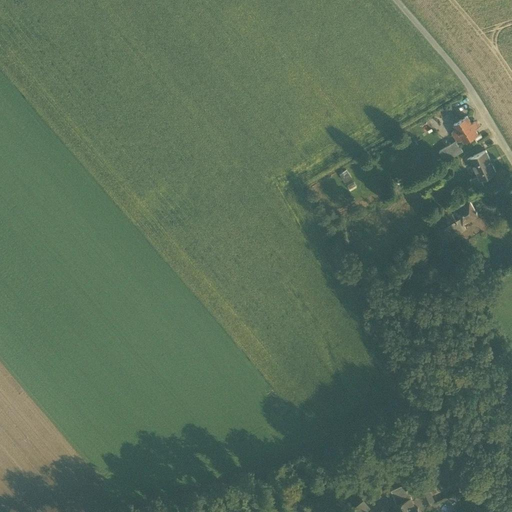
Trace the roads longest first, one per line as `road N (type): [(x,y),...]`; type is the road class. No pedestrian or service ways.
road 1 (track): [(100,511),(246,471),(511,354)]
road 2 (unclassified): [(511,157),(465,79),(398,0)]
